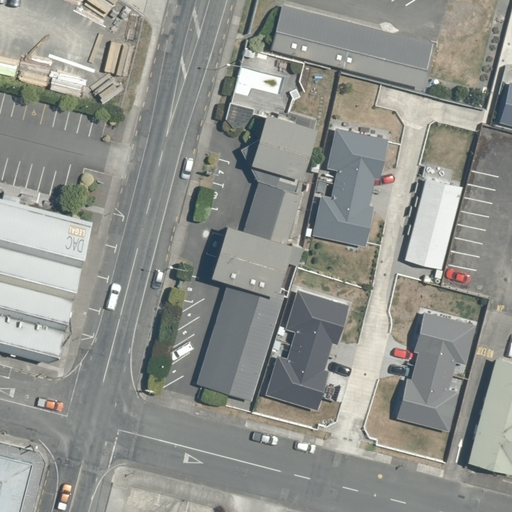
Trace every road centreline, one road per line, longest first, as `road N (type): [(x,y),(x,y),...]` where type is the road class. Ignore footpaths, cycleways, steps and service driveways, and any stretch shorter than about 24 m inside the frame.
road 1 (trunk): [(91,422),(201,0)]
road 2 (residential): [(326,485),(410,91)]
road 3 (residential): [(326,485),(91,422)]
